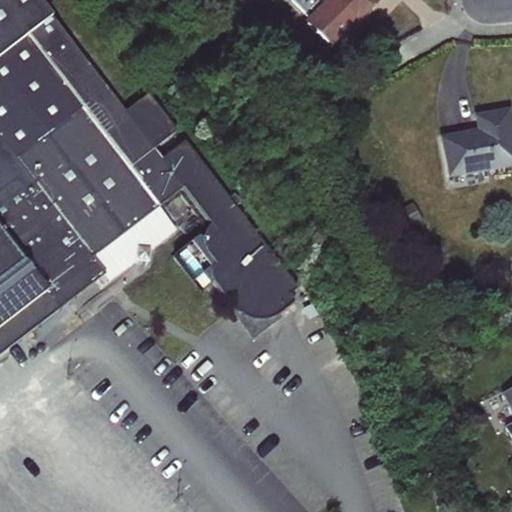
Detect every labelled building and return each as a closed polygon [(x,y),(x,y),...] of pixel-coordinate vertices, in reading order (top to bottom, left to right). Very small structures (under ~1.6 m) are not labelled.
[(0,0),(0,352),(180,229),(162,203),(177,192),(43,0),(0,0)] [(330,51),(381,0),(320,0),(322,1),(300,26),(330,51)] [(444,182),(511,168),(511,135),(507,110),(471,116),(473,131),(436,139),(444,182)] [(187,244),(242,334),(299,300),(244,209),(187,244)] [(511,389),(498,396),(511,422),(511,423),(501,429),(511,450),(511,389)]
